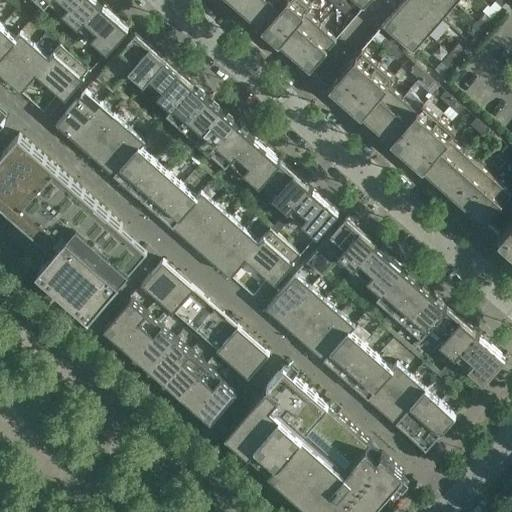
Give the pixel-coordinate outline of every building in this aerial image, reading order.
[(99,0),(51,0),(78,24),(99,0)] [(129,27),(99,0),(78,24),(108,50),(129,27)] [(307,10),(313,4),(308,0),(234,0),(311,67),(337,37),(307,10)] [(352,7),(343,0),(341,0),(336,5),(346,14),(352,7)] [(442,18),(421,0),(404,0),(398,7),(428,33),(442,18)] [(455,3),(452,0),(421,0),(442,18),(455,3)] [(428,33),(398,7),(384,23),(414,49),(428,33)] [(484,27),(492,18),(485,12),(477,22),(484,27)] [(475,37),(484,27),(477,22),(469,31),(475,37)] [(0,56),(16,38),(1,25),(0,26),(0,56)] [(0,71),(7,78),(37,44),(22,31),(16,38),(0,56),(0,71)] [(172,64),(136,32),(97,76),(102,81),(119,62),(150,89),(155,83),(172,64)] [(394,45),(385,36),(379,43),(389,51),(394,45)] [(66,99),(93,68),(64,43),(52,57),(37,73),(59,92),(66,99)] [(457,58),(465,48),(459,43),(450,52),(457,58)] [(37,73),(52,57),(37,44),(7,78),(22,91),(37,73)] [(404,53),(394,45),(389,51),(398,60),(404,53)] [(511,190),(451,137),(457,130),(424,102),(418,108),(389,83),(395,76),(363,48),(331,84),(486,220),(511,190)] [(448,68),(457,58),(450,52),(442,62),(448,68)] [(425,71),(415,63),(410,70),(419,78),(425,71)] [(200,88),(172,64),(155,83),(170,96),(167,99),(180,111),(200,88)] [(435,80),(425,71),(419,78),(429,86),(435,80)] [(73,136),(103,102),(87,88),(57,121),(73,136)] [(189,129),(214,101),(200,88),(180,111),(175,117),(189,129)] [(456,98),(446,90),(440,96),(450,105),(456,98)] [(465,107),(456,98),(450,105),(459,113),(465,107)] [(203,141),(228,113),(214,101),(189,129),(203,141)] [(90,150),(119,116),(103,102),(73,136),(90,150)] [(217,153),(242,125),(228,113),(203,141),(217,153)] [(106,164),(134,130),(119,116),(90,150),(106,164)] [(486,125),(477,117),(471,123),(481,132),(486,125)] [(96,200),(20,133),(6,120),(0,126),(0,232),(38,266),(96,200)] [(231,166),(235,161),(256,137),(242,125),(217,153),(231,166)] [(496,134),(486,125),(481,132),(490,140),(496,134)] [(122,179),(145,151),(150,145),(134,130),(106,164),(122,179)] [(284,162),(256,137),(235,161),(263,185),(269,178),(284,162)] [(511,157),(511,147),(508,144),(502,150),(511,159),(511,157)] [(136,191),(159,163),(145,151),(122,179),(136,191)] [(311,186),(284,162),(269,178),(284,191),(277,198),(291,210),(311,186)] [(150,203),(173,176),(159,163),(136,191),(150,203)] [(163,215),(187,188),(173,176),(150,203),(163,215)] [(339,211),(311,186),(291,210),(318,234),(330,221),(339,211)] [(177,227),(201,200),(187,188),(163,215),(177,227)] [(191,239),(220,207),(206,194),(201,200),(177,227),(191,239)] [(91,312),(141,255),(149,246),(96,200),(38,266),(91,312)] [(205,252),(234,219),(220,207),(191,239),(205,252)] [(355,264),(375,242),(346,216),(309,258),(324,271),(341,252),(355,264)] [(219,264),(248,232),(234,219),(205,252),(219,264)] [(247,258),(271,230),(259,219),(248,232),(219,264),(232,275),(247,258)] [(511,243),(511,219),(500,233),(511,243)] [(276,283),(300,256),(271,230),(247,258),(276,283)] [(375,242),(355,264),(354,266),(383,292),(404,268),(375,242)] [(270,352),(163,259),(143,282),(249,376),(270,352)] [(394,309),(419,280),(404,268),(383,292),(380,296),(394,309)] [(282,319),(312,284),(297,271),(267,306),(282,319)] [(409,322),(434,293),(419,280),(394,309),(409,322)] [(296,332),(327,297),(312,284),(282,319),(296,332)] [(423,334),(434,322),(448,306),(434,293),(409,322),(423,334)] [(238,389),(132,295),(105,325),(212,418),(238,389)] [(311,344),(341,310),(327,297),(296,332),(311,344)] [(477,331),(448,306),(434,322),(448,335),(442,343),(456,355),(477,331)] [(325,357),(350,329),(356,323),(341,310),(311,344),(325,357)] [(339,369),(364,341),(350,329),(325,357),(339,369)] [(506,357),(477,331),(456,355),(485,381),(506,357)] [(353,382),(378,353),(364,341),(339,369),(353,382)] [(367,394),(392,365),(378,353),(353,382),(367,394)] [(382,407),(413,372),(398,359),(392,365),(367,394),(382,407)] [(382,452),(372,443),(373,442),(338,412),(343,406),(336,400),(331,405),(295,374),(300,368),(293,361),(287,367),(285,365),(226,431),(318,511),(369,511),(397,480),(404,486),(410,478),(404,473),(406,471),(382,451),(382,452)] [(397,420),(428,386),(413,372),(382,407),(397,420)] [(412,433),(443,399),(428,386),(397,420),(412,433)] [(427,447),(458,412),(443,399),(412,433),(427,447)]
